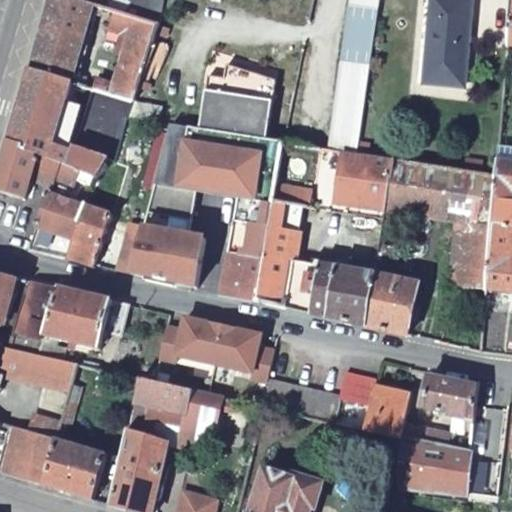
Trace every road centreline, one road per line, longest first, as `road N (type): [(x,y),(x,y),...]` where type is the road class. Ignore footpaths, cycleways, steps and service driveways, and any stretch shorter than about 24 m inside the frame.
road 1 (residential): [(0,259),(511,372)]
road 2 (residential): [(307,131),(333,0)]
